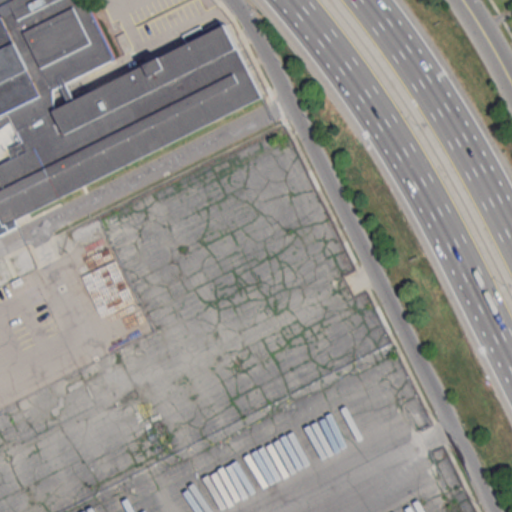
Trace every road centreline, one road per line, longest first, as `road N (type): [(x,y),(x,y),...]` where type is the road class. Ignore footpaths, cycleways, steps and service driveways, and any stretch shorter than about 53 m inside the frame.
road 1 (tertiary): [(230,0),(266,55),(495,511)]
road 2 (motorway): [(292,0),(419,179),(511,366)]
road 3 (motorway): [(511,243),(388,33)]
